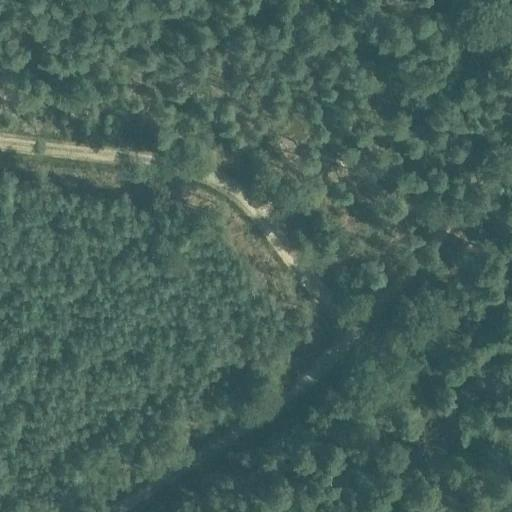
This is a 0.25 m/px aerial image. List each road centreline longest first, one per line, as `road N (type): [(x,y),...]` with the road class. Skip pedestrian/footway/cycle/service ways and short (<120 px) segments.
road 1 (track): [(511,144),(338,351),(293,392),(113,511)]
road 2 (track): [(360,326),(326,300),(237,193),(194,171),(0,143)]
